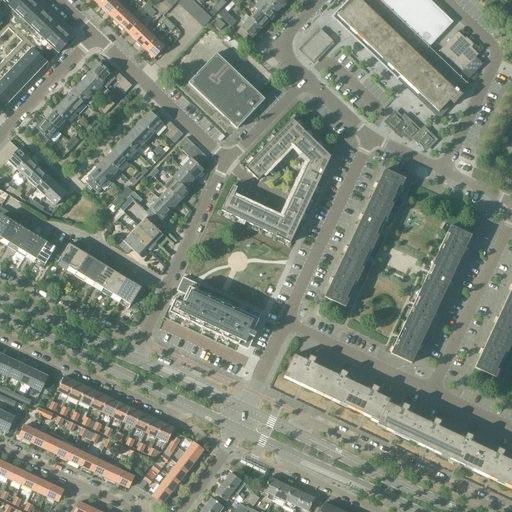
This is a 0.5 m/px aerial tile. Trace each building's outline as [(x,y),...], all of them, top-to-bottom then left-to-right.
[(0,0),(0,6),(2,5),(50,52),(54,49),(58,53),(72,38),(56,23),(40,8),(31,0),(0,0)] [(109,0),(92,0),(93,0),(101,8),(109,0)] [(110,17),(121,5),(115,0),(109,0),(101,8),(110,17)] [(164,0),(161,0),(159,3),(168,11),(172,7),(164,0)] [(186,0),(181,6),(185,10),(194,2),(192,0),(186,0)] [(278,11),(267,0),(266,0),(259,0),(254,6),(258,10),(258,9),(270,20),(278,11)] [(287,2),(284,0),(267,0),(278,11),(287,2)] [(349,1),(337,15),(439,112),(440,113),(440,112),(447,105),(446,104),(450,100),(453,103),(453,104),(471,86),(466,82),(454,71),(454,70),(453,70),(441,59),(442,58),(441,58),(428,47),(452,22),(429,0),(352,0),(351,2),(349,1)] [(185,10),(189,14),(198,6),(194,2),(185,10)] [(168,11),(159,3),(155,7),(163,16),(168,11)] [(213,8),(218,12),(222,7),(218,3),(213,8)] [(147,12),(151,8),(147,4),(142,8),(147,12)] [(129,14),(121,5),(110,17),(118,25),(129,14)] [(189,14),(194,19),(202,10),(198,6),(189,14)] [(156,13),(151,8),(147,12),(152,17),(156,13)] [(249,19),(261,29),(270,20),(258,9),(258,10),(249,19)] [(194,19),(198,23),(207,14),(202,10),(194,19)] [(236,22),(224,10),(219,15),(231,27),(236,22)] [(129,14),(118,25),(127,33),(138,22),(129,14)] [(211,19),(207,14),(198,23),(203,27),(211,19)] [(261,29),(249,19),(246,15),(240,21),(244,25),(240,28),(252,39),(261,29)] [(166,27),(170,22),(166,18),(162,23),(166,27)] [(213,25),(220,31),(225,25),(219,19),(213,25)] [(147,30),(138,22),(127,33),(136,41),(147,30)] [(175,27),(170,22),(166,27),(171,31),(175,27)] [(155,38),(147,30),(136,41),(144,50),(155,38)] [(329,45),(322,39),(326,35),(321,30),(320,30),(321,30),(302,50),(303,50),(314,61),(314,60),(328,45),(329,45)] [(465,38),(458,31),(439,50),(447,58),(448,57),(462,71),(475,57),(476,57),(479,54),(471,47),(474,44),(466,37),(465,38)] [(322,39),(329,45),(330,43),(331,42),(332,41),(332,42),(333,41),(326,35),(322,39)] [(155,38),(144,50),(154,58),(164,47),(155,38)] [(32,48),(25,55),(40,69),(46,62),(32,48)] [(265,99),(258,92),(217,53),(188,83),(236,129),(265,99)] [(25,55),(19,61),(34,75),(40,69),(25,55)] [(483,64),(476,57),(475,57),(462,71),(469,78),(483,64)] [(19,61),(13,68),(28,81),(34,75),(19,61)] [(102,85),(112,75),(111,74),(99,63),(90,73),(102,85)] [(13,68),(7,74),(22,88),(28,81),(13,68)] [(111,74),(112,75),(119,83),(124,78),(115,70),(111,74)] [(90,73),(81,82),(94,94),(102,85),(90,73)] [(7,74),(1,80),(16,94),(22,88),(7,74)] [(120,91),(128,82),(124,78),(119,83),(115,87),(120,91)] [(1,80),(0,81),(0,91),(10,100),(16,94),(1,80)] [(81,82),(72,91),(85,103),(88,107),(92,103),(88,100),(94,94),(81,82)] [(120,91),(124,95),(132,86),(128,82),(120,91)] [(0,103),(4,107),(10,100),(0,91),(0,103)] [(72,91),(63,101),(75,112),(76,113),(85,103),(72,91)] [(76,113),(75,112),(63,101),(54,110),(67,122),(76,113)] [(106,112),(110,109),(107,106),(101,112),(104,115),(106,112)] [(54,110),(45,119),(58,131),(67,122),(54,110)] [(150,112),(141,122),(154,134),(163,125),(162,124),(150,112)] [(402,121),(395,115),(388,122),(401,135),(404,132),(403,132),(406,129),(401,123),(402,121)] [(413,135),(418,130),(419,129),(405,117),(402,121),(401,123),(406,129),(403,132),(404,132),(410,138),(413,135)] [(87,124),(89,125),(92,128),(97,123),(92,118),(87,124)] [(58,131),(45,119),(44,121),(43,120),(38,124),(40,125),(36,129),(37,131),(34,134),(45,145),(58,131)] [(175,127),(166,119),(162,124),(163,125),(170,132),(175,127)] [(232,186),(221,211),(290,243),(314,190),(319,181),(324,170),(330,157),(327,154),(321,148),(310,137),(292,119),(244,168),(257,180),(290,147),(289,146),(291,143),(308,160),(308,161),(310,162),(308,164),(307,163),(300,177),(282,216),(284,217),(282,220),(233,196),(237,188),(232,186)] [(145,143),(154,134),(141,122),(132,131),(145,143)] [(166,136),(171,140),(179,131),(175,127),(170,132),(166,136)] [(418,130),(413,135),(426,148),(433,140),(427,134),(425,136),(418,130)] [(132,131),(124,140),(137,152),(145,143),(132,131)] [(183,135),(179,131),(171,140),(175,144),(183,135)] [(178,147),(182,151),(190,142),(186,138),(178,147)] [(124,140),(115,149),(127,162),(137,152),(124,140)] [(10,142),(6,146),(14,154),(18,150),(10,142)] [(195,146),(190,142),(182,151),(186,155),(195,146)] [(6,146),(2,150),(10,158),(14,154),(6,146)] [(199,150),(195,146),(186,155),(190,159),(199,150)] [(14,154),(10,158),(7,161),(17,170),(29,158),(20,148),(18,150),(14,154)] [(118,171),(127,162),(115,149),(106,159),(118,171)] [(10,158),(2,150),(0,152),(0,156),(6,162),(7,161),(10,158)] [(194,162),(203,154),(199,150),(190,159),(191,159),(194,162)] [(203,154),(194,162),(198,166),(207,158),(203,154)] [(17,170),(27,179),(39,166),(29,158),(17,170)] [(106,159),(97,168),(110,180),(118,171),(106,159)] [(198,166),(194,162),(191,159),(182,168),(194,180),(203,171),(198,166)] [(48,176),(39,166),(27,179),(36,188),(48,176)] [(101,189),(110,180),(97,168),(88,178),(89,179),(86,183),(98,194),(98,193),(101,190),(101,189)] [(182,168),(173,177),(186,189),(194,180),(182,168)] [(375,188),(369,202),(390,211),(396,198),(395,198),(397,194),(398,194),(405,179),(384,170),(378,183),(375,182),(373,187),(375,188)] [(57,184),(48,176),(36,188),(45,197),(57,184)] [(164,186),(167,190),(168,189),(180,201),(189,193),(186,189),(173,177),(164,186)] [(67,193),(57,184),(45,197),(55,206),(67,193)] [(129,198),(130,197),(134,193),(128,187),(123,192),(129,198)] [(171,211),(180,201),(168,189),(167,190),(159,199),(158,199),(171,211)] [(118,197),(121,200),(124,203),(129,198),(123,192),(118,197)] [(134,192),(134,193),(130,197),(134,201),(138,205),(142,200),(134,192)] [(162,220),(171,211),(158,199),(159,199),(155,195),(146,205),(162,220)] [(124,203),(119,208),(123,212),(134,201),(130,197),(129,198),(124,203)] [(390,211),(369,202),(363,215),(360,214),(358,219),(361,220),(354,233),(375,243),(381,230),(381,229),(382,225),(383,226),(390,211)] [(2,215),(0,217),(0,237),(10,220),(2,215)] [(138,226),(155,243),(155,242),(159,238),(157,236),(159,233),(163,236),(155,228),(158,224),(150,216),(146,219),(145,219),(138,226)] [(19,226),(10,220),(0,237),(0,241),(4,244),(5,241),(9,243),(19,226)] [(125,228),(131,234),(145,247),(148,244),(151,246),(154,242),(155,243),(138,226),(134,230),(128,224),(125,228)] [(16,251),(28,231),(19,226),(9,243),(7,246),(16,251)] [(465,250),(471,236),(450,226),(444,240),(443,245),(442,244),(435,258),(456,268),(462,255),(465,256),(467,251),(465,250)] [(37,236),(37,237),(42,229),(38,227),(33,234),(28,231),(16,251),(16,252),(25,257),(27,254),(37,236)] [(345,252),(339,265),(360,275),(366,261),(368,257),(375,243),(354,233),(348,247),(345,246),(343,251),(345,252)] [(148,250),(145,247),(131,234),(123,241),(121,239),(117,243),(128,253),(131,249),(141,258),(138,255),(141,252),(143,254),(147,250),(148,251),(148,250)] [(46,242),(37,237),(37,236),(27,254),(31,256),(29,259),(34,262),(46,242)] [(66,270),(78,250),(65,241),(58,253),(62,256),(56,265),(57,265),(59,261),(63,264),(61,266),(66,269),(66,270)] [(55,248),(46,242),(34,262),(34,263),(35,262),(39,265),(41,262),(45,265),(42,268),(43,269),(55,248)] [(84,253),(78,250),(66,270),(67,270),(71,273),(73,270),(77,272),(92,247),(89,244),(84,253)] [(83,281),(84,281),(96,261),(92,258),(97,249),(92,247),(77,272),(81,275),(79,277),(84,280),(83,281)] [(101,292),(114,271),(109,268),(114,260),(110,258),(105,266),(95,283),(98,285),(97,288),(102,291),(101,292)] [(456,268),(435,258),(429,272),(428,277),(427,276),(420,290),(441,300),(448,286),(450,288),(452,283),(450,282),(456,268)] [(105,266),(96,261),(84,281),(89,283),(91,281),(95,283),(105,266)] [(330,284),(324,298),(330,301),(345,307),(351,293),(353,289),(360,275),(339,265),(333,279),(330,278),(328,282),(330,284)] [(128,269),(123,277),(112,294),(116,296),(115,299),(119,302),(119,303),(132,282),(127,279),(132,271),(128,269)] [(123,277),(114,271),(101,292),(102,292),(102,291),(107,294),(108,292),(112,294),(123,277)] [(171,307),(168,312),(228,341),(237,345),(238,345),(238,344),(246,348),(249,340),(252,341),(256,333),(252,332),(261,314),(254,310),(251,316),(197,291),(200,285),(183,277),(176,291),(185,295),(181,303),(174,299),(171,307)] [(145,291),(132,282),(119,303),(120,302),(125,305),(126,302),(130,305),(128,309),(132,302),(136,305),(145,291)] [(406,322),(426,331),(433,318),(435,319),(437,315),(435,314),(441,300),(420,290),(414,304),(415,304),(413,308),(412,308),(406,322)] [(489,336),(510,346),(511,342),(511,307),(504,304),(498,318),(495,317),(493,322),(496,323),(489,336)] [(426,331),(406,322),(399,336),(400,336),(398,340),(397,340),(390,354),(411,364),(418,350),(420,351),(422,347),(420,345),(426,331)] [(481,355),(474,368),(495,378),(502,364),(501,364),(503,360),(504,360),(510,346),(489,336),(483,350),(480,349),(478,353),(481,355)] [(307,361),(294,354),(284,376),(284,377),(285,376),(297,382),(298,383),(299,380),(303,383),(302,385),(303,385),(316,391),(326,370),(314,364),(316,359),(310,356),(307,361)] [(0,368),(0,372),(9,376),(16,362),(6,358),(6,357),(6,358),(5,358),(0,368)] [(20,381),(26,367),(17,363),(17,362),(16,363),(16,362),(9,376),(20,381)] [(20,381),(30,386),(37,372),(26,367),(20,381)] [(335,400),(348,406),(358,384),(345,378),(347,373),(341,370),(339,376),(326,370),(316,391),(329,397),(329,398),(331,395),(335,398),(334,400),(335,400)] [(30,386),(41,391),(41,392),(48,377),(47,377),(38,373),(38,372),(37,373),(37,372),(30,386)] [(68,397),(75,383),(73,382),(74,381),(70,379),(69,380),(64,377),(57,391),(68,397)] [(68,397),(79,402),(86,388),(84,387),(85,386),(81,385),(80,385),(75,383),(68,397)] [(378,425),(378,424),(388,403),(390,399),(377,393),(379,388),(373,385),(371,391),(358,384),(348,406),(360,412),(361,413),(362,410),(367,412),(365,415),(366,415),(379,420),(377,425),(378,425)] [(79,402),(90,407),(97,393),(95,392),(96,392),(92,390),(91,390),(86,388),(79,402)] [(90,407),(101,412),(108,398),(106,397),(107,397),(103,395),(102,396),(97,393),(90,407)] [(108,398),(101,412),(112,417),(119,403),(117,403),(118,402),(113,400),(113,401),(108,398)] [(20,405),(9,400),(7,404),(18,409),(20,405)] [(52,402),(49,409),(54,412),(57,404),(52,402)] [(124,406),(119,403),(112,417),(123,422),(129,408),(128,408),(128,407),(124,405),(124,406)] [(410,440),(420,418),(407,412),(409,407),(404,404),(401,409),(388,403),(378,424),(390,430),(390,431),(391,431),(392,429),(397,431),(396,434),(397,433),(410,440)] [(60,414),(66,417),(69,410),(63,407),(60,414)] [(43,417),(46,411),(39,408),(36,413),(43,417)] [(135,411),(129,408),(123,422),(134,428),(140,414),(139,413),(139,412),(135,410),(135,411)] [(51,420),(53,415),(46,411),(43,417),(51,420)] [(3,413),(0,419),(0,428),(8,432),(14,418),(3,413)] [(71,420),(77,423),(80,415),(74,413),(71,420)] [(134,428),(145,433),(151,419),(150,418),(150,417),(146,415),(146,416),(140,414),(134,428)] [(61,427),(64,419),(58,417),(55,424),(61,427)] [(81,425),(87,427),(91,420),(85,418),(81,425)] [(428,448),(441,454),(451,433),(438,427),(441,422),(435,419),(432,424),(420,418),(410,440),(422,445),(422,446),(423,446),(424,444),(428,446),(427,448),(428,449),(428,448)] [(145,433),(156,438),(162,424),(161,423),(161,422),(157,421),(151,419),(145,433)] [(73,432),(76,425),(70,422),(67,429),(73,432)] [(93,430),(99,433),(102,426),(96,423),(93,430)] [(162,424),(156,438),(167,443),(174,429),(162,424)] [(19,437),(31,443),(36,432),(24,426),(19,437)] [(85,438),(88,431),(82,428),(79,435),(85,438)] [(104,435),(110,438),(113,431),(107,428),(104,435)] [(48,437),(36,432),(31,443),(43,448),(48,437)] [(43,448),(55,454),(60,443),(61,443),(63,439),(50,433),(48,437),(43,448)] [(114,440),(121,443),(124,436),(118,433),(114,440)] [(464,439),(451,433),(441,454),(453,460),(453,461),(454,461),(455,459),(460,461),(459,463),(459,464),(460,463),(473,469),(483,448),(470,442),(473,437),(467,434),(464,439)] [(97,443),(100,436),(94,434),(91,440),(97,443)] [(171,443),(176,447),(180,440),(174,437),(171,443)] [(125,445),(131,448),(135,441),(129,438),(125,445)] [(109,450),(112,442),(106,439),(103,447),(109,450)] [(55,454),(68,460),(73,449),(61,443),(60,443),(55,454)] [(136,450),(142,453),(145,446),(139,443),(136,450)] [(176,447),(171,443),(167,451),(172,453),(176,447)] [(185,454),(194,461),(203,450),(193,443),(185,454)] [(125,448),(118,445),(115,452),(122,455),(125,448)] [(147,455),(153,458),(156,451),(150,448),(147,455)] [(491,478),(504,484),(511,467),(511,461),(502,457),(504,452),(498,449),(496,454),(483,448),(473,469),(485,475),(485,476),(486,476),(487,474),(492,476),(490,478),(491,479),(491,478)] [(68,460),(80,465),(85,454),(73,449),(68,460)] [(133,461),(136,454),(131,451),(127,458),(133,461)] [(80,465),(92,471),(97,460),(85,454),(80,465)] [(169,459),(163,454),(159,459),(165,464),(169,459)] [(186,472),(194,461),(185,454),(176,464),(186,472)] [(104,477),(109,466),(97,460),(92,471),(104,477)] [(178,482),(186,472),(176,464),(171,460),(168,464),(173,469),(168,475),(178,482)] [(14,468),(2,462),(0,467),(0,475),(9,479),(14,468)] [(155,464),(151,470),(157,474),(161,469),(155,464)] [(104,477),(116,482),(121,471),(109,466),(104,477)] [(26,474),(14,468),(9,479),(21,485),(26,474)] [(121,471),(116,482),(129,488),(134,477),(121,471)] [(223,483),(233,491),(240,481),(231,473),(223,483)] [(39,479),(26,474),(21,485),(33,491),(39,479)] [(153,480),(147,475),(143,480),(146,482),(149,485),(153,480)] [(170,493),(178,482),(168,475),(160,485),(170,493)] [(274,496),(280,483),(269,478),(264,491),(269,493),(267,498),(268,499),(272,501),(274,496)] [(39,479),(33,491),(45,496),(51,485),(39,479)] [(143,480),(137,487),(142,490),(146,482),(143,480)] [(239,495),(233,491),(223,483),(215,494),(225,501),(229,495),(235,500),(239,495)] [(280,500),(285,502),(292,489),(280,483),(274,496),(281,499),(280,500)] [(63,491),(51,485),(45,496),(58,502),(63,491)] [(170,493),(160,485),(152,496),(162,504),(170,493)] [(294,511),(297,506),(302,494),(292,489),(285,502),(283,506),(294,511)] [(3,491),(0,498),(6,501),(9,494),(3,491)] [(253,507),(259,499),(251,493),(245,501),(253,507)] [(302,494),(297,506),(302,509),(302,510),(305,511),(306,511),(307,511),(308,511),(313,499),(302,494)] [(15,497),(12,504),(18,507),(21,500),(15,497)] [(211,498),(203,509),(207,511),(219,511),(223,507),(211,498)] [(24,510),(27,511),(30,511),(33,506),(27,503),(24,510)] [(74,511),(89,511),(91,509),(79,503),(74,511)]
